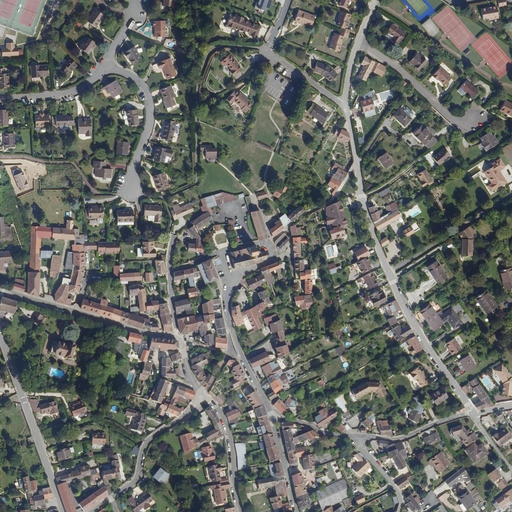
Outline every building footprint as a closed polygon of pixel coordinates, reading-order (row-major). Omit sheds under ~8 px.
[(261,0),(258,8),(268,12),(269,8),(271,9),(274,1),(272,0),(261,0)] [(355,4),(356,0),(343,0),(344,0),(343,5),(344,5),(343,8),(348,10),(351,3),(355,4)] [(504,0),(503,0),(497,1),(498,9),(506,7),(504,0)] [(489,10),(489,9),(480,11),(482,21),(488,20),(488,22),(498,20),(496,8),(491,9),(491,10),(489,10)] [(104,15),(96,9),(87,21),(96,27),(104,15)] [(348,22),(350,17),(340,12),(337,18),(347,22),(348,22)] [(256,37),(260,27),(248,22),(248,21),(243,19),(240,18),(240,16),(237,15),(237,17),(230,14),(226,24),(227,25),(228,27),(231,28),(233,28),(233,27),(238,29),(238,30),(239,32),(242,33),(244,33),(244,31),(251,34),(250,35),(256,37)] [(347,22),(337,18),(336,21),(338,22),(336,27),(340,29),(339,33),(348,36),(349,33),(346,31),(348,26),(347,26),(346,25),(347,22)] [(298,23),(294,22),(292,30),(297,32),(298,30),(300,31),(308,34),(312,25),(299,21),(298,23)] [(165,22),(153,22),(153,28),(154,28),(155,38),(165,38),(165,22)] [(407,34),(392,25),(387,33),(394,38),(392,42),(399,46),(407,34)] [(348,36),(339,33),(338,37),(333,35),(328,50),(338,53),(340,49),(338,48),(339,44),(340,44),(342,39),(346,40),(348,36)] [(394,38),(387,33),(385,35),(385,37),(392,42),(394,38)] [(90,48),(92,49),(96,44),(89,39),(85,44),(83,43),(79,48),(86,53),(90,48)] [(141,58),(134,46),(123,53),(127,58),(128,58),(132,64),(141,58)] [(15,48),(7,48),(2,48),(2,56),(18,55),(18,48),(15,48)] [(418,57),(414,53),(407,61),(418,70),(425,62),(418,56),(418,57)] [(229,54),(228,55),(237,65),(238,65),(229,54)] [(237,65),(228,55),(222,60),(230,70),(229,72),(233,76),(241,69),(237,65)] [(373,63),(364,57),(361,64),(364,65),(357,78),(364,81),(370,70),(373,63)] [(77,66),(69,58),(58,69),(65,76),(73,68),(74,69),(77,66)] [(177,75),(171,58),(158,62),(155,64),(156,69),(160,68),(164,67),(168,78),(177,75)] [(387,67),(375,61),(373,63),(370,70),(374,73),(383,77),(387,67)] [(327,67),(316,62),(313,72),(324,76),(330,82),(336,75),(327,67)] [(39,65),(31,65),(31,77),(40,77),(40,75),(48,75),(47,65),(40,66),(39,65)] [(450,78),(440,68),(432,76),(435,80),(437,79),(443,85),(450,78)] [(8,74),(0,74),(0,87),(9,87),(8,74)] [(116,80),(105,86),(109,92),(111,91),(114,96),(122,91),(116,80)] [(475,84),(470,80),(462,88),(467,94),(469,92),(475,98),(482,91),(475,84)] [(172,86),(161,89),(165,100),(164,101),(167,108),(176,105),(174,98),(176,97),(172,86)] [(245,111),(252,103),(248,100),(249,99),(240,91),(238,93),(234,89),(226,99),(230,102),(233,100),(242,107),(241,108),(245,111)] [(372,98),(370,92),(362,94),(364,101),(360,102),(363,112),(373,109),(370,99),(372,98)] [(511,104),(503,100),(500,109),(511,115),(511,104)] [(328,115),(312,104),(306,111),(310,114),(309,115),(322,124),(328,115)] [(393,116),(404,127),(411,119),(410,118),(414,114),(406,107),(403,111),(400,108),(393,116)] [(135,110),(125,111),(126,116),(127,116),(128,125),(138,124),(137,115),(136,115),(135,110)] [(41,115),(35,116),(36,125),(48,125),(48,115),(44,115),(44,113),(41,113),(41,115)] [(66,116),(55,116),(55,125),(67,125),(74,125),(71,116),(66,116)] [(404,127),(393,116),(392,117),(403,128),(404,127)] [(90,119),(78,120),(78,132),(85,132),(85,135),(91,136),(90,119)] [(175,125),(166,122),(162,138),(171,140),(175,125)] [(431,137),(426,132),(421,127),(418,129),(413,134),(415,137),(423,145),(427,149),(436,142),(431,137)] [(413,134),(418,129),(417,128),(410,134),(414,138),(415,137),(413,134)] [(349,140),(347,134),(341,130),(337,138),(343,141),(349,140)] [(492,137),(488,132),(480,137),(483,142),(480,144),(485,152),(498,144),(493,136),(492,137)] [(14,133),(4,134),(4,147),(15,147),(14,133)] [(128,143),(118,142),(116,154),(127,156),(128,143)] [(210,144),(200,144),(200,149),(205,149),(205,156),(215,156),(215,147),(210,147),(210,144)] [(167,148),(157,146),(154,159),(163,161),(165,155),(171,156),(173,150),(167,148)] [(449,155),(445,149),(432,158),(438,165),(443,161),(442,159),(449,155)] [(394,162),(387,153),(378,159),(385,168),(394,162)] [(503,169),(496,159),(485,167),(486,169),(481,173),(489,184),(486,186),(490,193),(494,190),(495,191),(506,183),(498,172),(503,169)] [(103,162),(94,161),(93,168),(96,168),(96,176),(111,177),(112,169),(103,169),(103,162)] [(331,177),(341,183),(344,178),(346,174),(343,172),(345,169),(335,163),(332,170),(336,172),(334,176),(332,175),(331,177)] [(416,175),(420,181),(420,183),(419,184),(421,188),(427,185),(428,186),(432,183),(425,170),(416,175)] [(23,172),(14,175),(19,190),(28,187),(23,172)] [(164,172),(154,175),(158,190),(168,187),(164,172)] [(331,194),(333,196),(341,183),(331,177),(327,185),(334,189),(331,194)] [(273,197),(279,199),(282,194),(283,192),(284,190),(278,188),(273,197)] [(390,192),(388,188),(379,194),(381,197),(390,192)] [(265,190),(255,194),(258,201),(268,197),(265,190)] [(227,191),(204,198),(207,209),(211,207),(230,201),(227,191)] [(235,199),(234,195),(227,191),(230,201),(235,199)] [(341,201),(325,208),(333,239),(347,235),(345,227),(348,226),(341,201)] [(180,206),(171,210),(174,220),(195,210),(191,203),(191,202),(181,207),(180,206)] [(393,212),(398,208),(395,202),(385,208),(388,214),(390,213),(393,212)] [(372,205),(369,204),(368,207),(373,223),(382,218),(378,212),(379,211),(375,206),(373,207),(372,205)] [(162,207),(145,205),(143,214),(147,215),(147,218),(148,220),(154,221),(160,222),(162,207)] [(94,206),(89,206),(89,217),(97,218),(102,218),(105,218),(105,206),(99,206),(99,208),(95,208),(94,206)] [(211,207),(207,209),(208,212),(213,219),(213,218),(217,216),(216,213),(213,214),(211,207)] [(285,226),(303,211),(299,207),(287,217),(285,215),(280,220),(285,226)] [(117,211),(118,221),(134,221),(133,210),(117,211)] [(259,240),(268,238),(260,210),(251,212),(259,240)] [(391,214),(390,213),(388,214),(384,217),(388,224),(400,217),(397,211),(391,214)] [(208,212),(204,214),(198,217),(192,222),(194,225),(196,229),(213,219),(208,212)] [(382,218),(373,223),(374,226),(376,231),(388,224),(384,217),(382,218)] [(84,242),(84,236),(78,236),(78,229),(73,229),(73,221),(67,220),(66,229),(53,228),(52,239),(56,240),(75,241),(75,243),(84,244),(84,242)] [(281,229),(283,227),(280,223),(276,226),(276,228),(270,230),(272,236),(281,229)] [(407,237),(419,229),(416,223),(410,226),(395,237),(395,238),(398,243),(407,237)] [(298,229),(294,224),(290,227),(291,235),(301,234),(301,232),(300,229),(298,229)] [(36,227),(32,226),(32,238),(41,238),(52,239),(53,228),(48,227),(42,227),(36,227)] [(470,237),(474,234),(468,226),(456,235),(460,240),(460,257),(471,256),(470,237)] [(285,233),(283,233),(275,241),(274,244),(275,245),(277,248),(279,250),(288,241),(289,238),(288,237),(286,234),(285,233)] [(304,237),(293,238),(292,238),(293,243),(299,243),(299,245),(300,244),(304,244),(305,247),(309,246),(308,241),(304,241),(304,237)] [(386,237),(380,241),(382,247),(389,242),(386,237)] [(41,238),(32,238),(31,249),(40,250),(41,238)] [(201,240),(196,238),(194,244),(189,244),(187,250),(200,253),(202,257),(205,255),(204,253),(203,252),(201,240)] [(97,242),(84,242),(84,244),(84,249),(98,249),(97,252),(105,252),(105,253),(119,253),(119,242),(107,242),(97,242)] [(152,249),(152,242),(142,242),(142,248),(137,248),(137,256),(155,256),(155,249),(152,249)] [(84,249),(84,244),(75,243),(74,245),(74,252),(84,253),(84,249)] [(299,243),(293,243),(293,253),(294,261),(301,260),(301,256),(300,256),(299,245),(299,243)] [(74,252),(74,245),(73,244),(72,253),(67,253),(64,268),(73,270),(74,264),(74,253),(74,252)] [(368,254),(364,245),(352,251),(356,260),(368,254)] [(253,247),(230,252),(234,268),(266,260),(267,258),(265,251),(259,252),(259,251),(257,251),(256,251),(253,247)] [(40,250),(31,249),(30,254),(29,272),(28,272),(27,286),(27,293),(37,297),(38,285),(40,263),(40,257),(40,250)] [(0,271),(3,271),(2,263),(13,262),(12,252),(1,252),(2,257),(0,257),(0,271)] [(84,253),(74,252),(74,253),(74,264),(84,265),(84,253)] [(51,258),(50,273),(57,273),(58,256),(51,256),(51,258)] [(369,256),(353,264),(356,270),(359,275),(373,268),(371,264),(373,263),(369,256)] [(206,273),(209,282),(217,278),(210,259),(202,263),(204,270),(206,273)] [(301,260),(294,261),(294,267),(296,268),(297,271),(303,270),(303,260),(301,260)] [(162,261),(154,261),(157,274),(158,274),(159,276),(165,275),(163,261),(162,261)] [(280,279),(279,261),(266,266),(268,271),(262,274),(264,279),(267,285),(270,283),(273,282),(270,272),(276,269),(277,279),(280,279)] [(446,277),(436,261),(427,267),(437,283),(446,277)] [(339,272),(335,263),(328,267),(332,275),(339,272)] [(72,275),(82,277),(84,265),(74,264),(73,270),(72,275)] [(195,275),(201,274),(199,272),(197,265),(196,266),(195,266),(195,268),(190,269),(183,271),(184,278),(188,277),(189,286),(194,285),(196,285),(195,275)] [(268,271),(266,266),(259,269),(261,273),(259,274),(260,275),(256,277),(258,281),(264,279),(262,274),(268,271)] [(511,272),(511,268),(500,272),(503,282),(502,282),(504,290),(509,289),(511,295),(511,272)] [(304,273),(295,273),(295,280),(305,279),(305,282),(313,281),(311,269),(304,270),(304,273)] [(201,274),(204,283),(209,282),(206,273),(204,270),(199,272),(201,274)] [(184,278),(183,271),(174,272),(174,280),(178,279),(184,278)] [(119,276),(119,281),(128,280),(141,280),(141,272),(119,273),(119,276)] [(376,280),(372,272),(369,274),(361,278),(365,286),(368,285),(370,289),(379,284),(377,280),(376,280)] [(68,291),(78,293),(80,284),(82,277),(72,275),(70,280),(69,284),(68,291)] [(258,281),(256,277),(247,281),(250,289),(251,291),(254,289),(259,287),(260,286),(258,281)] [(60,303),(65,304),(68,291),(69,284),(70,280),(62,278),(60,285),(52,297),(57,302),(60,303)] [(313,281),(305,282),(306,294),(314,293),(313,281)] [(17,290),(23,292),(24,287),(13,283),(12,289),(17,290)] [(138,286),(129,286),(130,295),(138,295),(138,290),(138,286)] [(259,300),(265,297),(263,293),(262,290),(260,286),(259,287),(260,290),(256,292),(256,293),(259,300)] [(197,295),(195,287),(187,289),(189,297),(197,295)] [(496,306),(485,290),(475,297),(481,306),(480,306),(485,313),(489,310),(493,315),(499,311),(495,306),(496,306)] [(380,291),(367,297),(373,307),(386,300),(384,296),(383,296),(380,291)] [(252,307),(255,312),(259,310),(264,308),(265,310),(270,307),(268,304),(270,303),(269,301),(267,302),(265,297),(259,300),(260,302),(261,303),(260,304),(259,302),(254,305),(254,306),(252,307)] [(307,308),(316,307),(315,301),(314,297),(304,298),(304,297),(302,297),(295,298),(296,305),(306,304),(307,308)] [(0,299),(0,310),(3,311),(5,311),(14,313),(17,302),(1,298),(0,299)] [(211,299),(205,302),(204,304),(202,305),(204,316),(212,313),(212,310),(211,304),(220,303),(220,298),(211,299)] [(83,299),(80,309),(87,311),(98,314),(101,305),(99,304),(83,299)] [(101,305),(98,314),(104,315),(111,318),(118,320),(126,323),(128,313),(120,310),(113,308),(106,306),(107,301),(101,299),(99,304),(101,305)] [(188,299),(181,300),(183,310),(185,309),(186,309),(187,309),(190,308),(188,299)] [(169,313),(166,303),(163,303),(162,301),(157,300),(157,303),(159,310),(159,314),(169,313)] [(181,300),(174,302),(175,310),(176,314),(181,313),(181,310),(183,310),(181,300)] [(400,310),(395,300),(384,306),(390,317),(387,319),(390,325),(396,322),(397,321),(394,315),(396,314),(396,313),(400,310)] [(428,319),(426,320),(433,330),(448,320),(447,319),(455,313),(460,309),(456,304),(438,316),(435,313),(428,319)] [(420,311),(426,320),(428,319),(435,313),(429,305),(420,311)] [(238,306),(231,307),(231,309),(231,313),(232,322),(234,326),(243,322),(242,318),(248,316),(249,319),(252,327),(247,329),(249,333),(259,328),(262,327),(257,318),(257,317),(256,313),(255,312),(252,307),(246,309),(246,312),(240,313),(238,306)] [(195,315),(193,307),(192,308),(192,310),(189,310),(186,310),(186,309),(185,309),(186,317),(195,315)] [(47,318),(36,311),(30,320),(37,325),(39,322),(44,324),(47,318)] [(128,313),(126,323),(142,329),(142,327),(143,318),(130,313),(128,313)] [(169,314),(169,313),(159,314),(162,324),(171,322),(170,321),(169,314)] [(212,313),(204,316),(205,324),(207,323),(210,321),(213,319),(212,313)] [(448,320),(450,323),(454,329),(462,323),(455,313),(447,319),(448,320)] [(186,317),(177,319),(180,333),(185,333),(198,330),(195,315),(186,317)] [(263,317),(266,325),(269,324),(271,323),(267,315),(263,317)] [(223,322),(223,317),(213,319),(215,328),(224,327),(223,322)] [(279,338),(284,337),(279,319),(271,323),(269,324),(271,334),(277,333),(279,338)] [(149,328),(149,330),(158,331),(157,324),(155,323),(155,322),(149,321),(149,328)] [(172,330),(171,322),(162,324),(163,331),(172,330)] [(207,323),(205,324),(198,330),(200,335),(201,340),(203,339),(204,344),(211,344),(210,335),(210,329),(207,323)] [(408,324),(401,329),(402,331),(398,334),(398,342),(413,333),(408,324)] [(399,325),(398,326),(399,328),(392,332),(398,342),(398,334),(402,331),(401,329),(399,325)] [(344,335),(341,329),(336,332),(340,338),(344,335)] [(143,346),(143,347),(146,345),(146,343),(143,342),(143,338),(141,337),(141,336),(130,333),(127,341),(143,346)] [(416,339),(414,336),(406,340),(409,345),(411,346),(412,346),(414,348),(409,351),(411,353),(413,354),(416,352),(422,349),(416,339)] [(114,337),(112,343),(119,348),(121,342),(116,338),(114,337)] [(216,343),(216,347),(226,348),(227,339),(215,337),(215,343),(216,343)] [(276,347),(286,344),(284,337),(279,338),(274,340),(276,347)] [(445,343),(448,347),(450,350),(449,350),(451,354),(461,347),(453,337),(445,343)] [(151,338),(148,349),(153,351),(154,348),(163,349),(163,351),(169,351),(169,349),(173,350),(179,349),(177,342),(174,340),(157,339),(157,340),(151,338)] [(68,346),(53,342),(50,353),(71,359),(74,346),(68,345),(68,346)] [(280,355),(288,352),(286,344),(276,347),(276,348),(280,355)] [(146,345),(143,347),(140,361),(145,362),(148,349),(147,349),(148,346),(146,345)] [(346,353),(341,345),(334,349),(339,357),(346,353)] [(274,358),(277,357),(276,354),(271,356),(268,351),(248,361),(249,361),(251,366),(252,369),(259,365),(271,360),(274,358)] [(180,357),(178,353),(170,356),(172,362),(181,359),(180,357)] [(207,358),(209,357),(207,353),(203,355),(202,354),(194,359),(194,360),(191,362),(193,366),(205,359),(207,358)] [(467,371),(476,365),(468,354),(459,360),(467,371)] [(161,366),(171,367),(169,361),(168,361),(168,358),(162,358),(161,366)] [(206,363),(205,359),(193,366),(191,366),(194,376),(195,375),(202,372),(202,371),(200,368),(202,367),(201,366),(206,363)] [(218,368),(222,360),(214,365),(214,366),(218,368)] [(229,360),(226,365),(233,368),(232,370),(230,371),(235,379),(244,374),(239,365),(233,361),(229,360)] [(262,366),(268,380),(276,376),(273,369),(270,363),(262,366)] [(511,379),(501,363),(493,369),(502,382),(504,385),(505,389),(502,389),(503,394),(511,394),(511,385),(511,381),(511,380),(511,379)] [(160,376),(175,378),(171,367),(161,366),(160,376)] [(422,374),(421,372),(418,367),(411,371),(411,372),(410,373),(414,380),(416,379),(421,387),(428,382),(425,378),(427,377),(424,373),(422,374)] [(202,372),(195,375),(198,379),(202,386),(209,373),(207,372),(204,377),(203,374),(202,372)] [(206,391),(213,378),(211,376),(212,374),(209,373),(202,386),(206,391)] [(266,386),(267,388),(271,386),(279,382),(276,376),(268,380),(270,384),(266,386)] [(484,388),(476,377),(469,382),(473,387),(472,388),(475,394),(484,388)] [(160,379),(158,383),(156,389),(155,389),(164,392),(168,382),(160,379)] [(375,389),(381,385),(380,383),(367,383),(352,391),(353,393),(353,395),(354,397),(356,398),(357,399),(370,392),(371,392),(372,391),(373,390),(375,389)] [(251,386),(250,385),(246,388),(247,390),(248,389),(251,393),(245,396),(253,409),(262,405),(260,401),(251,386)] [(386,394),(381,385),(375,389),(379,398),(386,394)] [(185,389),(177,386),(173,393),(179,395),(182,396),(185,389)] [(156,389),(154,388),(153,390),(151,392),(148,399),(158,403),(162,396),(164,392),(155,389),(156,389)] [(247,390),(246,388),(243,389),(243,390),(243,391),(243,392),(245,396),(251,393),(248,389),(247,390)] [(447,396),(442,388),(430,395),(435,404),(447,396)] [(477,410),(485,408),(491,403),(484,394),(487,391),(484,388),(475,394),(480,400),(473,405),(477,410)] [(195,393),(185,389),(182,396),(186,398),(192,399),(195,393)] [(274,392),(266,396),(269,401),(277,397),(274,392)] [(216,396),(213,398),(220,406),(222,404),(225,402),(227,401),(222,395),(220,393),(216,396)] [(165,412),(177,417),(178,416),(180,411),(182,412),(185,409),(181,407),(180,409),(175,407),(177,401),(171,398),(170,400),(168,404),(163,403),(160,403),(160,405),(158,404),(155,414),(161,416),(163,410),(165,411),(165,412)] [(230,406),(232,410),(236,417),(240,415),(231,398),(227,401),(229,404),(230,406)] [(289,401),(288,398),(282,404),(280,405),(278,403),(275,401),(273,406),(283,416),(285,416),(286,413),(284,411),(286,407),(289,401)] [(30,405),(33,413),(39,411),(40,416),(48,413),(49,417),(57,415),(53,403),(38,408),(35,400),(28,399),(30,405)] [(410,414),(407,418),(415,423),(422,411),(419,405),(417,403),(413,410),(412,410),(410,414)] [(465,410),(461,403),(454,409),(457,413),(465,410)] [(77,406),(68,409),(71,419),(84,415),(81,404),(77,405),(77,406)] [(266,415),(262,405),(253,409),(251,410),(244,413),(245,416),(248,416),(248,417),(255,415),(256,418),(266,415)] [(206,442),(217,436),(223,434),(218,419),(209,407),(205,409),(204,410),(209,421),(214,430),(203,436),(204,438),(206,442)] [(142,417),(143,415),(137,413),(124,409),(123,414),(132,417),(133,415),(135,416),(131,429),(141,432),(145,419),(142,417)] [(314,420),(314,422),(318,428),(330,420),(326,414),(323,409),(317,413),(318,415),(315,417),(314,420)] [(350,409),(342,415),(346,422),(355,416),(350,409)] [(232,410),(226,414),(228,421),(236,417),(232,410)] [(336,415),(332,410),(326,414),(330,420),(336,415)] [(498,411),(494,414),(500,422),(504,419),(499,412),(498,411)] [(272,434),(266,415),(256,418),(261,435),(272,434)] [(236,417),(228,421),(229,425),(238,423),(236,417)] [(372,422),(368,417),(366,418),(362,421),(365,426),(372,422)] [(332,422),(340,433),(342,433),(347,431),(343,425),(341,422),(338,424),(335,420),(332,422)] [(391,435),(387,421),(376,423),(373,424),(372,429),(378,431),(380,436),(391,435)] [(282,431),(290,429),(294,429),(293,428),(293,425),(292,423),(280,423),(282,431)] [(461,442),(465,448),(470,444),(477,439),(473,433),(472,434),(469,430),(465,432),(461,426),(450,430),(450,431),(449,432),(450,435),(452,436),(452,437),(458,435),(462,441),(461,442)] [(496,434),(496,433),(491,436),(499,447),(511,438),(504,428),(500,432),(497,435),(496,434)] [(284,440),(292,437),(290,429),(282,431),(283,435),(284,440)] [(307,442),(316,435),(312,431),(299,435),(292,437),(284,440),(286,452),(294,449),(293,443),(301,440),(302,443),(300,443),(301,447),(305,446),(307,442)] [(191,433),(181,437),(184,454),(199,446),(197,442),(196,440),(192,441),(191,433)] [(437,433),(424,439),(426,445),(435,440),(435,438),(438,436),(437,433)] [(103,434),(90,435),(91,444),(104,444),(103,434)] [(272,434),(261,435),(266,447),(269,462),(279,460),(272,434)] [(396,448),(394,444),(389,445),(389,442),(383,442),(379,441),(378,447),(383,447),(385,447),(386,450),(387,453),(396,448)] [(241,443),(234,444),(235,448),(237,460),(237,470),(246,468),(241,443)] [(398,443),(394,444),(396,448),(398,452),(401,457),(405,455),(398,443)] [(465,451),(474,462),(487,453),(481,445),(477,447),(474,444),(465,451)] [(210,446),(201,448),(203,461),(213,460),(212,454),(211,454),(210,446)] [(302,456),(309,454),(308,453),(306,453),(305,446),(301,447),(294,449),(296,458),(302,456)] [(67,448),(56,451),(59,461),(70,458),(67,448)] [(389,459),(398,452),(396,448),(387,453),(389,459)] [(296,458),(294,449),(286,452),(289,464),(293,463),(297,463),(296,458)] [(401,457),(398,452),(389,459),(397,471),(406,465),(403,461),(401,457)] [(437,456),(441,453),(440,452),(430,459),(430,461),(437,456)] [(448,465),(441,453),(437,456),(430,461),(438,472),(448,465)] [(487,453),(474,462),(476,464),(488,454),(487,453)] [(302,456),(303,470),(304,471),(309,469),(312,468),(311,466),(309,454),(302,456)] [(364,460),(358,454),(353,455),(359,461),(356,464),(364,460)] [(112,468),(114,479),(120,477),(118,469),(119,469),(117,461),(118,461),(117,455),(111,456),(112,467),(112,468)] [(370,467),(364,460),(356,464),(351,468),(359,478),(363,473),(362,472),(365,470),(366,471),(370,467)] [(283,476),(280,463),(273,464),(277,477),(283,476)] [(101,473),(99,468),(90,471),(88,465),(79,468),(80,471),(76,472),(76,471),(71,472),(71,474),(56,478),(58,485),(57,486),(59,493),(65,511),(75,511),(67,484),(101,473)] [(107,496),(111,493),(106,481),(114,479),(112,468),(112,467),(108,468),(109,470),(103,471),(101,465),(98,466),(99,468),(101,473),(102,472),(104,481),(107,496)] [(218,465),(207,468),(211,482),(218,480),(219,479),(216,470),(219,469),(218,465)] [(465,471),(462,467),(447,479),(444,482),(449,488),(462,477),(467,474),(465,471)] [(167,476),(160,469),(152,477),(160,484),(167,476)] [(506,483),(494,469),(486,475),(493,483),(494,482),(499,488),(506,483)] [(300,473),(291,476),(294,486),(295,496),(306,494),(303,481),(302,481),(300,473)] [(471,479),(467,474),(462,477),(466,483),(471,479)] [(33,475),(26,477),(28,484),(35,482),(33,475)] [(287,495),(283,476),(277,477),(265,479),(249,482),(251,491),(274,486),(277,496),(271,498),(274,509),(280,507),(281,511),(289,511),(291,511),(290,505),(284,506),(281,496),(287,495)] [(28,500),(31,509),(35,509),(28,484),(26,477),(20,479),(24,494),(25,493),(27,500),(28,500)] [(318,501),(323,510),(331,505),(343,499),(346,505),(354,500),(351,493),(342,477),(328,485),(320,488),(314,492),(318,501)] [(399,489),(408,482),(406,479),(405,478),(404,478),(397,483),(395,485),(399,489)] [(79,506),(83,511),(84,511),(107,496),(104,481),(98,482),(100,490),(79,506)] [(52,492),(50,487),(42,490),(42,489),(37,490),(35,482),(28,484),(35,509),(39,508),(38,506),(45,505),(44,501),(44,500),(45,499),(44,494),(52,492)] [(219,484),(214,485),(214,489),(213,490),(217,505),(226,503),(225,498),(224,495),(225,494),(224,489),(224,488),(229,487),(228,483),(227,483),(219,484)] [(511,489),(511,488),(493,501),(499,508),(509,501),(511,505),(511,489)] [(476,500),(480,497),(475,489),(471,491),(476,500)] [(306,494),(295,496),(299,509),(309,506),(307,497),(312,495),(311,491),(306,494)] [(475,504),(467,492),(458,498),(461,502),(462,501),(467,509),(475,504)] [(364,502),(367,500),(364,494),(356,498),(356,499),(359,498),(362,503),(364,502)] [(417,503),(414,499),(411,494),(405,499),(408,503),(406,504),(411,511),(413,511),(420,507),(417,503)] [(147,496),(137,504),(139,509),(140,511),(142,511),(144,511),(145,511),(155,504),(147,496)] [(346,505),(349,511),(357,505),(354,500),(346,505)]
